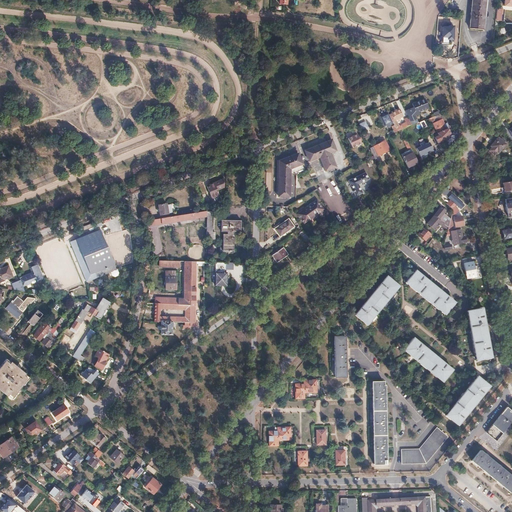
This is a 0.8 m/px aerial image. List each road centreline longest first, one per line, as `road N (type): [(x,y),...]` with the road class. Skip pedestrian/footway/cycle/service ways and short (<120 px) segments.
road 1 (unknown): [(511,39),(0,243)]
road 2 (residential): [(252,403),(468,143)]
road 3 (residential): [(253,297),(468,143)]
road 4 (residential): [(511,372),(468,143)]
road 5 (unclassified): [(132,198),(140,275),(133,321),(94,410)]
road 6 (residential): [(255,148),(452,70)]
road 7 (residential): [(94,410),(253,297)]
road 8 (residential): [(435,479),(251,484)]
road 9 (residential): [(253,297),(255,148)]
road 10 (residential): [(0,251),(132,198)]
road 11 (residential): [(132,198),(255,148)]
road 12 (residential): [(94,410),(0,332)]
